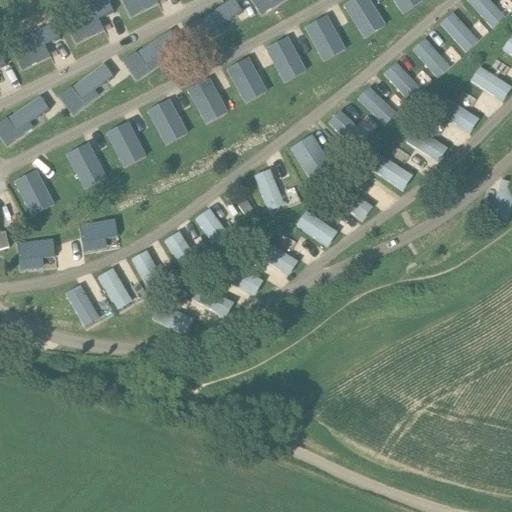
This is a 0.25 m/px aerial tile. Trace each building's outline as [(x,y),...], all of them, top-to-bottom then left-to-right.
[(105,0),(71,17),(77,30),(113,13),(106,0),(105,0)] [(233,0),(200,22),(208,35),(222,26),(242,13),(233,0)] [(355,0),(343,8),(358,31),(379,17),(368,0),(355,0)] [(468,0),(467,2),(484,22),(497,10),(487,0),(468,0)] [(440,26),(458,46),(470,34),(453,15),(440,26)] [(304,30),(317,54),(340,42),(327,18),(304,30)] [(17,43),(24,57),(59,39),(52,26),(17,43)] [(137,55),(145,68),(159,58),(178,45),(170,32),(137,55)] [(502,50),(511,56),(511,36),(502,50)] [(265,51),(278,75),(301,63),(287,39),(265,51)] [(412,52),(430,73),(443,62),(425,41),(412,52)] [(227,72),(239,95),(261,83),(248,60),(227,72)] [(384,76),(403,97),(415,85),(396,65),(384,76)] [(72,89),(81,102),(94,92),(113,78),(104,66),(72,89)] [(503,84),(479,68),(470,82),(494,98),(503,84)] [(187,93),(200,116),(222,104),(209,80),(187,93)] [(389,109),(369,89),(357,101),(377,121),(389,109)] [(6,121),(15,134),(29,125),(49,111),(40,98),(6,121)] [(438,114),(461,130),(471,116),(447,100),(438,114)] [(147,113),(160,137),(182,126),(169,101),(147,113)] [(328,125),(349,144),(360,132),(340,113),(328,125)] [(106,135),(118,160),(141,148),(128,124),(106,135)] [(406,143),(430,159),(439,145),(415,129),(406,143)] [(290,151),(305,174),(326,160),(311,137),(290,151)] [(66,157),(79,181),(101,170),(88,145),(66,157)] [(404,173),(380,157),(371,170),(395,187),(404,173)] [(14,184),(27,209),(49,197),(36,172),(14,184)] [(254,178),(264,203),(280,196),(270,172),(254,178)] [(511,185),(501,182),(493,209),(501,212),(509,214),(511,204),(511,203),(511,185)] [(331,199),(355,217),(365,203),(341,186),(331,199)] [(237,206),(245,218),(253,212),(245,201),(237,206)] [(196,222),(212,243),(225,233),(210,211),(196,222)] [(296,226),(320,243),(329,229),(306,213),(296,226)] [(80,226),(81,242),(117,238),(115,223),(80,226)] [(0,250),(9,249),(5,234),(0,234),(0,250)] [(165,243),(179,266),(193,256),(179,234),(165,243)] [(16,245),(17,261),(52,259),(52,243),(16,245)] [(289,258),(265,243),(256,257),(280,272),(289,258)] [(132,262),(145,286),(160,277),(147,253),(132,262)] [(229,264),(221,279),(246,293),(254,278),(229,264)] [(98,279),(112,303),(127,295),(113,271),(98,279)] [(66,296),(80,320),(94,312),(80,287),(66,296)] [(191,301),(217,315),(225,301),(200,287),(191,301)] [(152,320),(178,332),(185,317),(159,305),(152,320)]
